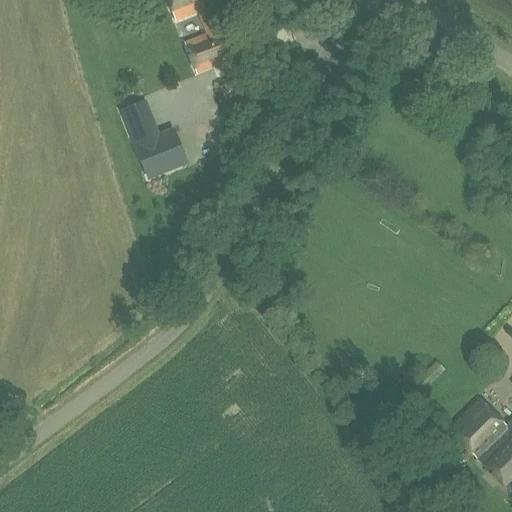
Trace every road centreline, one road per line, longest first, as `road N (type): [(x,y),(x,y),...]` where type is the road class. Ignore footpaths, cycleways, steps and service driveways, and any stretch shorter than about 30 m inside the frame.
road 1 (unclassified): [(0,469),(156,352),(209,294),(360,0)]
road 2 (unclassified): [(511,64),(408,0)]
